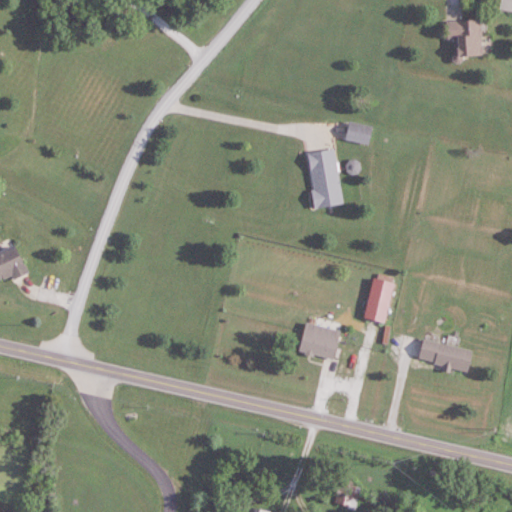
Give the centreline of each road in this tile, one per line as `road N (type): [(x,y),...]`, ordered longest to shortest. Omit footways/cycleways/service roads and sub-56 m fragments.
road 1 (secondary): [(511,463),(0,344)]
road 2 (residential): [(66,359),(110,216),(154,120),(258,0)]
road 3 (residential): [(171,511),(161,476),(99,408),(99,368)]
